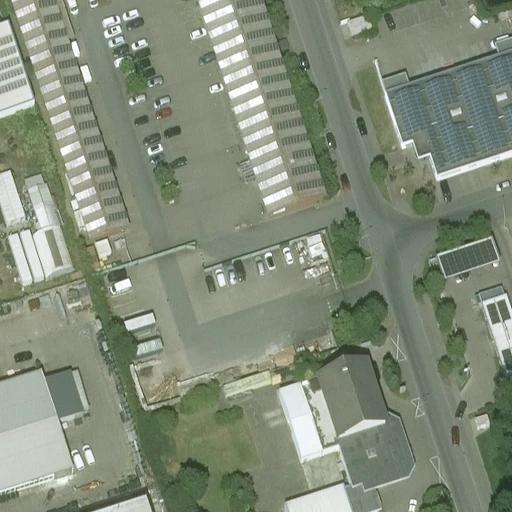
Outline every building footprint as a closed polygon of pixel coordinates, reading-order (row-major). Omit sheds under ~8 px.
[(49,0),(11,0),(90,243),(124,232),(64,45),(49,0)] [(49,0),(64,45),(73,42),(58,0),(49,0)] [(194,0),(267,222),(322,204),(255,0),(194,0)] [(366,21),(346,27),(350,39),(370,32),(366,21)] [(8,30),(0,31),(0,118),(34,108),(8,30)] [(511,54),(382,98),(399,150),(412,146),(416,163),(429,160),(435,183),(511,157),(511,54)] [(60,228),(31,237),(45,280),(74,271),(60,228)] [(106,245),(94,248),(98,261),(109,257),(106,245)] [(510,379),(511,378),(511,299),(508,288),(482,297),(510,379)] [(326,323),(308,329),(315,352),(324,349),(323,344),(332,341),(326,323)] [(48,370),(0,384),(0,498),(81,473),(48,370)] [(363,370),(318,385),(337,443),(382,428),(363,370)] [(299,464),(334,452),(332,444),(337,443),(318,385),(276,398),(299,464)] [(392,431),(382,428),(337,443),(332,444),(334,452),(347,488),(349,493),(367,487),(401,476),(404,466),(392,431)] [(349,493),(347,488),(282,510),(282,511),(376,511),(367,487),(349,493)] [(149,511),(145,501),(110,511),(149,511)]
